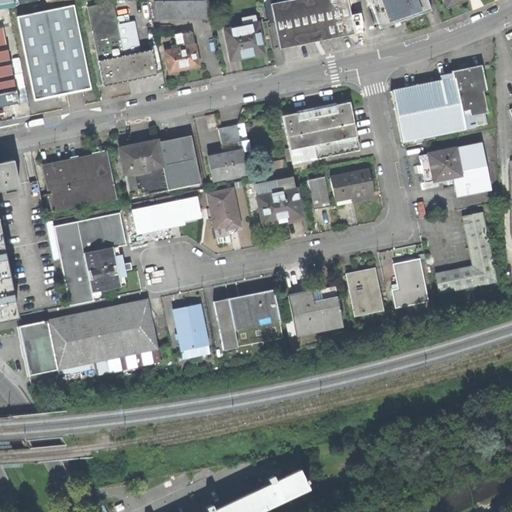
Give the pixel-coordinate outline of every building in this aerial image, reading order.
[(0,0),(0,9),(15,7),(12,0),(0,0)] [(294,0),(271,5),(280,48),(311,42),(353,34),(346,0),(294,0)] [(403,21),(431,11),(426,0),(368,0),(379,30),(403,21)] [(157,17),(205,17),(201,1),(152,2),(157,17)] [(145,79),(140,54),(123,58),(111,3),(86,8),(103,87),(130,82),(145,79)] [(65,95),(90,90),(72,6),(17,18),(34,101),(65,95)] [(246,56),(262,53),(260,42),(265,41),(261,23),(256,24),(254,16),(241,18),(243,26),(224,30),(231,60),(246,56)] [(0,107),(18,104),(15,90),(14,90),(1,28),(0,28),(0,107)] [(190,68),(198,66),(191,33),(176,36),(178,45),(171,46),(171,50),(163,52),(168,72),(190,68)] [(150,52),(140,54),(145,79),(156,76),(150,52)] [(462,128),(485,123),(478,89),(484,88),(479,66),(452,72),(452,73),(439,76),(440,81),(415,86),(390,92),(400,141),(406,140),(462,128)] [(316,158),(358,149),(355,136),(356,136),(348,98),(312,105),(280,112),(288,151),(289,150),(292,163),(316,158)] [(207,157),(211,180),(245,173),(241,152),(250,151),(248,140),(246,140),(243,123),(226,127),(217,128),(222,154),(207,157)] [(463,134),(462,128),(406,140),(408,146),(463,134)] [(119,148),(129,197),(199,182),(189,135),(172,139),(157,142),(156,140),(131,146),(119,148)] [(454,196),(489,188),(479,142),(418,155),(422,171),(424,182),(450,176),(454,196)] [(51,213),(116,199),(106,152),(72,159),(41,165),(51,213)] [(318,168),(316,158),(292,163),(293,170),(300,169),(300,171),(318,168)] [(0,190),(17,187),(12,161),(0,163),(0,190)] [(330,177),(335,204),(370,197),(368,188),(366,181),(369,180),(367,170),(330,177)] [(322,176),(308,179),(311,196),(314,208),(314,209),(328,206),(322,176)] [(282,220),(301,216),(299,208),(302,207),(300,196),(297,197),(295,189),(294,190),(291,177),(257,184),(260,197),(256,197),(262,224),(282,220)] [(232,189),(207,194),(210,208),(212,218),(214,228),(225,225),(226,229),(233,227),(239,226),(232,189)] [(309,209),(314,208),(311,196),(306,197),(309,209)] [(201,216),(196,197),(131,211),(135,230),(201,216)] [(439,292),(496,281),(489,248),(490,247),(490,244),(488,244),(481,212),(462,216),(467,241),(472,265),(435,273),(439,292)] [(91,293),(125,285),(122,271),(124,271),(123,268),(122,264),(120,265),(117,247),(125,245),(119,213),(53,226),(69,306),(92,301),(91,293)] [(395,307),(426,300),(418,259),(404,262),(393,264),(398,289),(391,291),(395,307)] [(353,315),(381,310),(373,269),(356,272),(345,274),(353,315)] [(0,320),(16,317),(13,300),(15,300),(14,296),(14,292),(11,293),(7,275),(0,276),(0,320)] [(297,334),(343,325),(334,285),(306,291),(286,296),(290,316),(284,317),(291,349),(299,347),(297,334)] [(477,299),(488,296),(486,288),(474,292),(477,299)] [(223,350),(282,338),(272,290),(242,296),(213,302),(223,350)] [(471,301),(469,293),(454,298),(455,305),(471,301)] [(29,375),(96,361),(152,350),(146,321),(142,301),(19,327),(24,352),(29,375)] [(183,358),(209,352),(199,305),(183,308),(172,310),(183,358)] [(160,362),(157,348),(152,350),(96,361),(99,374),(160,362)] [(255,511),(307,488),(299,470),(237,499),(242,511),(255,511)] [(210,511),(242,511),(237,499),(210,511)] [(93,506),(95,511),(107,511),(104,502),(93,506)]
